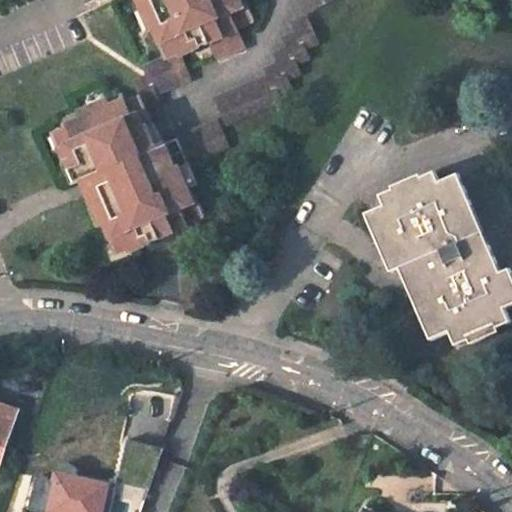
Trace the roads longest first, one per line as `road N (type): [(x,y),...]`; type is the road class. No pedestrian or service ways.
road 1 (residential): [(468,143),(333,195),(235,356)]
road 2 (unclassified): [(511,493),(447,440),(367,394),(235,356)]
road 3 (unclassified): [(235,356),(100,318),(8,319)]
road 4 (residential): [(285,0),(254,60),(166,111)]
